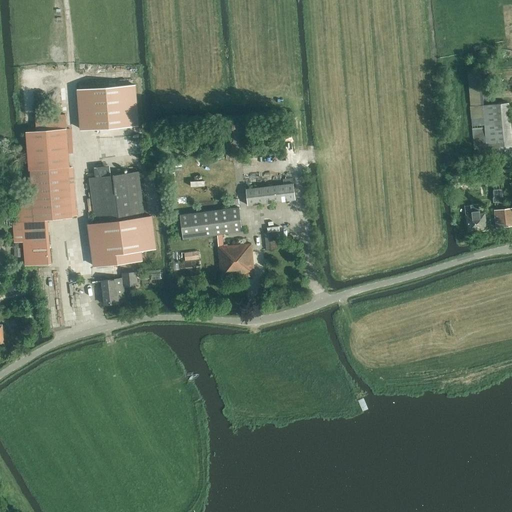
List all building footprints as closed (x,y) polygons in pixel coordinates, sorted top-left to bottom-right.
[(138,124),(135,82),(77,87),(80,129),(138,124)] [(485,105),(472,107),(474,130),(475,153),(475,159),(488,158),(510,157),(511,156),(511,131),(510,103),(485,105)] [(21,210),(17,210),(18,222),(21,221),(46,219),(48,219),(75,217),(75,215),(78,215),(78,209),(77,209),(74,166),(70,166),(69,153),(74,152),(72,128),(27,131),(30,170),(31,170),(33,195),(20,196),(21,210)] [(98,240),(90,242),(93,270),(143,264),(141,254),(153,252),(144,179),(92,186),(98,240)] [(249,206),(296,200),(294,183),(247,189),(249,206)] [(495,202),(504,201),(503,189),(494,191),(495,202)] [(218,234),(219,248),(223,247),(221,234),(243,231),(240,207),(180,215),(183,239),(218,234)] [(480,213),(479,207),(472,208),(473,214),(467,215),(468,232),(488,230),(486,213),(480,213)] [(511,207),(494,210),(496,228),(511,225),(511,207)] [(17,212),(0,213),(1,219),(7,219),(7,227),(11,227),(13,227),(13,221),(16,221),(16,219),(17,219),(17,212)] [(18,222),(13,222),(14,242),(23,242),(25,266),(52,263),(48,219),(46,219),(21,221),(18,222)] [(267,250),(277,249),(275,233),(265,234),(267,250)] [(252,244),(223,247),(219,248),(221,278),(255,275),(252,244)] [(195,252),(185,253),(186,260),(195,259),(195,252)] [(123,279),(102,281),(105,305),(128,302),(126,286),(139,284),(138,270),(122,272),(123,279)]
